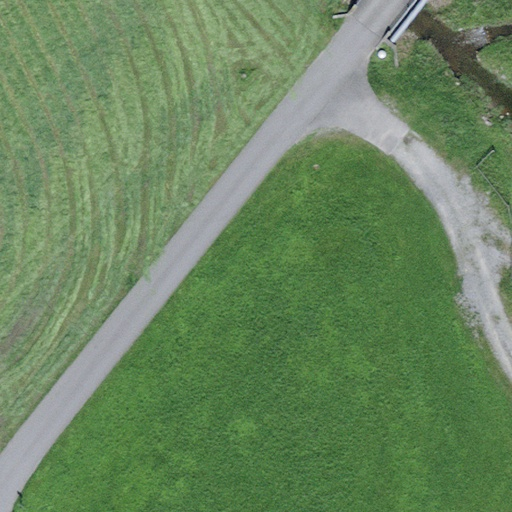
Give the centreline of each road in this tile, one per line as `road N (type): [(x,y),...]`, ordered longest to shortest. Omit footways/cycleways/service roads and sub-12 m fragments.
road 1 (unclassified): [(379,0),(0,488)]
road 2 (track): [(316,76),(441,181),(465,221),(511,353)]
